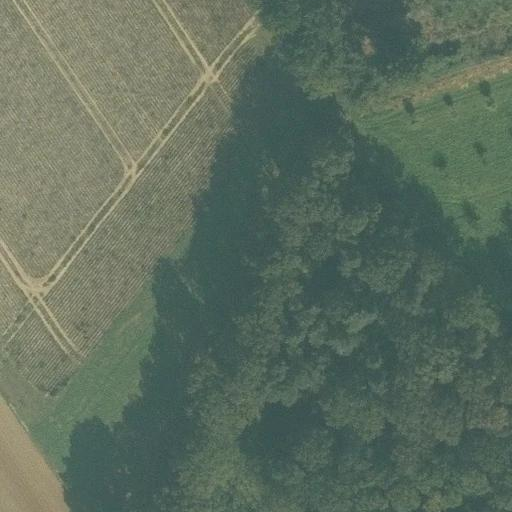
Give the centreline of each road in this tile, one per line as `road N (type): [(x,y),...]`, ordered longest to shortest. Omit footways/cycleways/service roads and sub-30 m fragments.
road 1 (track): [(323,82),(146,511)]
road 2 (track): [(323,82),(511,379)]
